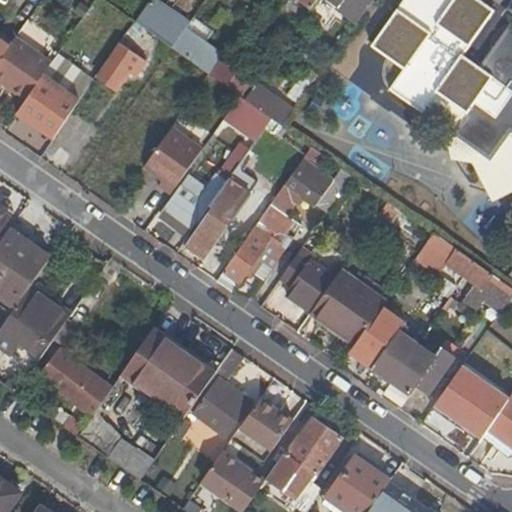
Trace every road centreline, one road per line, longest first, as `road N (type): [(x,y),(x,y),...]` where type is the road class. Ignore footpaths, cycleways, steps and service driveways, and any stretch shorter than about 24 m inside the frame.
road 1 (residential): [(511,506),(0,155)]
road 2 (residential): [(115,511),(0,434)]
